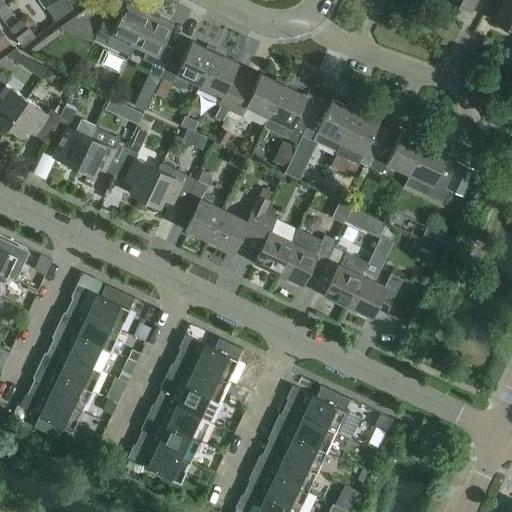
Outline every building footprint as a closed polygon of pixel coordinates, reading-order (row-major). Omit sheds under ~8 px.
[(451,0),(470,8),(473,0),(451,0)] [(511,0),(504,0),(495,20),(511,28),(511,0)] [(106,42),(110,34),(134,45),(149,12),(125,1),(119,14),(108,9),(95,37),(106,42)] [(6,5),(0,9),(0,17),(3,21),(13,15),(6,5)] [(101,12),(89,7),(76,16),(95,25),(101,12)] [(150,72),(161,77),(174,49),(163,44),(172,23),(149,12),(134,45),(147,51),(143,59),(153,64),(150,72)] [(61,27),(70,31),(77,17),(76,16),(61,27)] [(9,28),(15,37),(25,30),(18,21),(9,28)] [(28,28),(15,38),(22,47),(35,37),(28,28)] [(190,80),(199,84),(214,52),(191,41),(185,54),(174,49),(161,77),(186,89),(190,80)] [(7,54),(20,63),(24,57),(21,55),(15,48),(7,54)] [(217,103),(217,104),(220,105),(228,109),(230,109),(243,82),(231,76),(238,63),(214,52),(199,84),(195,93),(217,103)] [(47,70),(42,77),(50,82),(55,74),(47,70)] [(0,122),(7,128),(26,101),(5,86),(9,80),(0,73),(0,122)] [(243,82),(230,109),(264,125),(268,116),(283,84),(260,73),(254,87),(243,82)] [(161,79),(155,94),(164,98),(171,84),(161,79)] [(268,116),(264,125),(298,141),(312,114),(319,98),(318,97),(317,100),(306,95),(283,84),(268,116)] [(150,98),(140,93),(135,104),(145,109),(150,98)] [(121,103),(110,98),(106,107),(117,113),(121,103)] [(298,176),(315,140),(336,150),(355,109),(332,98),(330,103),(319,98),(312,114),(298,141),(285,170),(298,176)] [(26,101),(7,128),(20,137),(26,129),(45,142),(58,118),(58,116),(58,115),(51,110),(47,115),(26,101)] [(215,115),(224,119),(228,109),(220,105),(215,115)] [(58,118),(45,142),(65,152),(61,161),(76,168),(95,129),(95,128),(81,121),(75,131),(67,127),(70,122),(71,123),(76,112),(64,107),(60,116),(58,116),(58,118)] [(337,150),(335,153),(358,163),(359,161),(370,166),(384,138),(372,133),(378,120),(355,109),(336,150),(337,150)] [(221,127),(215,140),(224,145),(231,132),(221,127)] [(119,141),(95,129),(76,168),(91,175),(95,166),(114,175),(127,149),(118,144),(119,141)] [(130,147),(138,151),(147,133),(138,129),(130,147)] [(191,144),(195,133),(187,129),(182,140),(191,144)] [(385,163),(409,174),(424,142),(400,131),(395,143),(384,138),(370,166),(381,171),(385,163)] [(281,141),(272,161),(285,167),(295,147),(281,141)] [(439,199),(452,171),(441,165),(447,153),(424,142),(409,174),(432,185),(428,193),(439,199)] [(33,172),(44,177),(54,154),(43,149),(33,172)] [(137,154),(127,149),(114,175),(133,184),(129,193),(144,201),(158,171),(135,160),(137,154)] [(161,164),(158,171),(144,201),(159,208),(164,199),(182,208),(195,181),(195,180),(161,164)] [(185,230),(209,241),(223,210),(211,204),(214,197),(203,192),(206,186),(195,180),(195,181),(182,208),(193,213),(185,230)] [(239,236),(251,242),(268,207),(267,206),(270,201),(256,194),(250,208),(252,209),(246,221),(223,210),(209,241),(232,252),(239,236)] [(251,242),(262,247),(254,263),(277,274),(292,243),(269,232),(275,218),(273,217),(276,211),(268,207),(251,242)] [(346,219),(379,236),(385,224),(351,207),(346,219)] [(308,269),(319,274),(333,246),(299,230),(292,243),(277,274),(301,286),(308,269)] [(445,249),(450,240),(435,233),(430,243),(445,249)] [(0,238),(0,272),(7,276),(6,276),(15,280),(28,252),(0,238)] [(331,279),(323,296),(346,307),(361,276),(338,265),(344,251),(333,246),(319,274),(331,279)] [(45,273),(52,259),(41,254),(34,268),(45,273)] [(361,276),(346,307),(369,318),(377,301),(388,307),(401,280),(389,275),(383,287),(371,281),(374,276),(373,271),(365,267),(361,276)] [(92,303),(87,313),(119,329),(134,297),(105,284),(100,295),(96,293),(92,303)] [(72,297),(69,305),(80,310),(83,302),(72,297)] [(69,305),(65,313),(76,318),(80,310),(69,305)] [(119,329),(87,313),(77,334),(110,349),(119,329)] [(77,334),(68,354),(100,370),(110,349),(77,334)] [(220,339),(215,349),(204,344),(195,364),(227,379),(241,349),(243,350),(243,349),(218,337),(218,338),(220,339)] [(53,338),(50,346),(61,351),(64,343),(53,338)] [(50,346),(46,353),(46,354),(57,359),(61,351),(50,346)] [(0,348),(0,369),(8,352),(0,348)] [(180,348),(180,349),(177,356),(188,361),(191,353),(180,348)] [(131,349),(127,357),(136,361),(140,352),(131,349)] [(68,354),(58,374),(91,390),(100,370),(68,354)] [(177,356),(173,364),(172,365),(183,370),(188,361),(177,356)] [(123,367),(131,371),(136,361),(127,357),(123,367)] [(227,379),(195,364),(185,385),(217,400),(227,379)] [(91,390),(58,374),(49,395),(81,410),(91,390)] [(115,377),(111,385),(123,391),(127,382),(115,377)] [(34,378),(31,386),(42,391),(45,383),(34,378)] [(185,385),(175,405),(208,421),(217,400),(185,385)] [(298,404),(294,413),(301,416),(302,415),(334,430),(334,432),(350,439),(351,438),(349,437),(358,417),(346,411),(344,410),(348,400),(350,401),(351,400),(319,385),(318,387),(320,388),(317,396),(315,395),(315,397),(311,395),(305,408),(298,404)] [(31,386),(27,394),(27,395),(38,400),(42,391),(31,386)] [(161,389),(157,397),(168,402),(172,394),(161,389)] [(49,395),(39,416),(34,427),(56,437),(61,427),(71,431),(81,410),(49,395)] [(157,397),(154,404),(154,405),(164,410),(168,402),(157,397)] [(107,398),(102,409),(111,414),(117,403),(107,398)] [(298,404),(287,399),(283,408),(294,413),(298,404)] [(175,405),(166,425),(198,441),(208,421),(175,405)] [(294,413),(283,408),(280,415),(290,420),(294,413)] [(381,414),(376,425),(387,431),(392,419),(381,414)] [(301,416),(292,436),(325,451),(334,432),(334,430),(302,415),(301,416)] [(149,442),(157,446),(189,461),(198,441),(166,425),(162,435),(153,431),(152,434),(153,434),(149,442)] [(142,429),(138,437),(149,442),(153,434),(152,434),(142,429)] [(275,453),(282,457),(283,456),(315,471),(325,451),(292,436),(288,445),(280,442),(278,444),(275,453)] [(138,437),(135,444),(134,446),(145,451),(149,442),(138,437)] [(88,439),(82,450),(92,455),(98,444),(88,439)] [(278,444),(268,440),(264,448),(275,453),(278,444)] [(157,446),(152,455),(147,467),(179,482),(189,461),(157,446)] [(275,453),(264,448),(261,456),(271,461),(275,453)] [(283,456),(282,457),(273,476),(306,491),(315,471),(283,456)] [(306,491),(273,476),(264,496),(297,511),(306,491)] [(246,488),(257,493),(260,485),(249,480),(246,488)] [(257,493),(246,488),(242,497),(253,502),(257,493)] [(256,511),(245,511),(237,508),(234,511),(296,511),(297,511),(264,496),(256,511)] [(349,511),(352,505),(338,498),(335,505),(349,511)]
